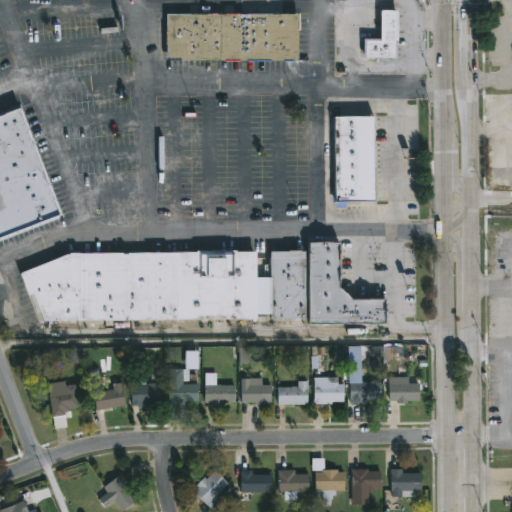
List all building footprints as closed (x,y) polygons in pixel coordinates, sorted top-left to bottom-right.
[(397,57),(364,57),(364,37),(380,37),(380,9),(398,9),(397,57)] [(297,60),(165,59),(166,12),(298,13),(297,60)] [(0,109),(20,103),(63,215),(0,239),(0,109)] [(338,201),(334,201),(333,115),(373,115),(374,200),(338,201)] [(339,287),(351,299),(385,299),(385,322),(309,323),(309,242),(339,242),(339,287)] [(237,250),(237,251),(255,251),(256,318),(43,320),(32,292),(28,293),(19,272),(72,252),(237,250)] [(182,368),(189,369),(189,383),(198,383),(198,404),(168,404),(168,368),(182,368)] [(216,372),(216,385),(233,385),(233,402),(223,402),(223,405),(205,403),(204,372),(216,372)] [(329,377),(329,382),(343,384),(343,401),(331,400),(331,404),(313,404),(313,384),(320,384),(320,377),(329,377)] [(262,378),(262,385),(271,385),(271,401),(265,402),(265,405),(242,403),(241,379),(262,378)] [(406,379),(406,383),(419,383),(419,400),(408,400),(408,403),(397,403),(397,401),(390,401),(389,384),(401,383),(401,379),(406,379)] [(64,380),(64,385),(75,383),(79,407),(70,409),(70,411),(64,412),(65,415),(53,417),(47,383),(64,380)] [(307,381),(307,404),(278,404),(278,387),(297,386),(297,381),(307,381)] [(361,381),(381,382),(381,400),(349,399),(348,382),(361,381)] [(97,409),(94,392),(113,389),(112,384),(121,382),(125,404),(97,409)] [(154,383),(155,384),(160,384),(161,405),(132,406),(131,386),(154,383)] [(324,458),(324,470),(338,469),(338,472),(344,472),(345,490),(335,490),(335,494),(331,494),(332,500),(315,499),(315,472),(321,472),(321,470),(312,470),(311,458),(324,458)] [(294,469),(295,474),(308,473),(309,491),(297,491),(297,499),(285,499),(285,491),(278,491),(278,469),(294,469)] [(368,469),(368,471),(381,471),(381,489),(376,489),(376,491),(368,491),(368,489),(352,489),(352,469),(368,469)] [(402,469),(402,473),(421,473),(421,490),(415,490),(415,496),(392,496),(391,469),(402,469)] [(215,470),(228,483),(216,496),(221,500),(212,509),(194,492),(198,487),(196,485),(204,477),(206,479),(215,470)] [(252,470),(252,475),(271,474),(271,492),(241,492),(241,471),(252,470)] [(136,500),(122,511),(114,501),(105,508),(98,499),(107,492),(103,487),(121,473),(126,480),(123,483),(136,500)] [(0,511),(28,511),(25,502),(0,510),(0,511)]
